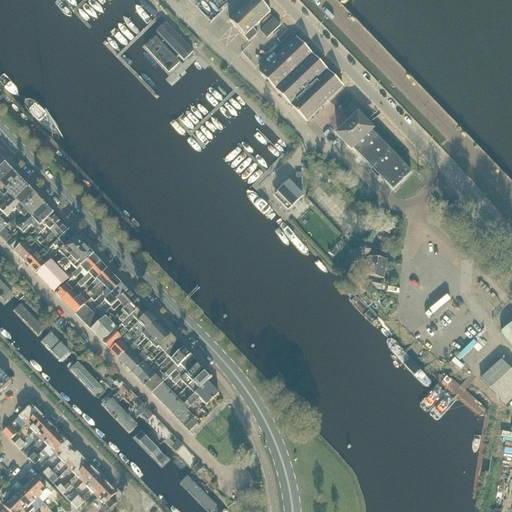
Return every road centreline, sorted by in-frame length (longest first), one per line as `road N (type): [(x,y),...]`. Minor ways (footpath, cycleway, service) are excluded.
road 1 (primary): [(293,511),(272,433),(253,399),(13,143)]
road 2 (unclassified): [(511,243),(280,0)]
road 3 (residential): [(235,483),(0,245)]
road 4 (unknown): [(485,319),(458,258),(418,219),(401,301),(419,328),(461,333)]
road 5 (residential): [(141,505),(30,390)]
